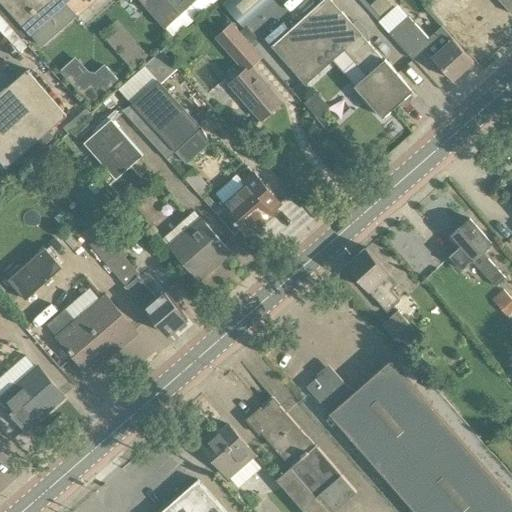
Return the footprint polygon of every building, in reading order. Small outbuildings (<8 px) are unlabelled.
[(0,0),(30,34),(69,0),(0,0)] [(138,0),(163,29),(196,0),(138,0)] [(224,0),(221,3),(243,27),(273,1),(272,0),(224,0)] [(383,61),(361,35),(329,0),(323,0),(270,47),(305,86),(344,51),(366,76),(354,87),(382,119),(412,91),(384,60),(383,61)] [(511,0),(498,0),(511,15),(511,14),(511,0)] [(431,42),(408,17),(392,31),(406,46),(415,57),(424,50),(430,57),(452,81),(474,62),(445,30),(431,42)] [(127,55),(141,42),(120,19),(105,32),(127,55)] [(260,120),(280,103),(250,67),(261,58),(250,45),(239,33),(231,23),(216,36),(246,71),(230,84),(260,120)] [(247,26),(239,33),(250,45),(257,38),(247,26)] [(104,65),(94,73),(88,72),(75,58),(60,71),(90,105),(118,81),(104,65)] [(0,162),(5,168),(8,166),(66,116),(26,71),(0,93),(0,162)] [(187,164),(210,143),(201,128),(158,81),(132,105),(122,110),(168,159),(175,152),(187,164)] [(110,185),(131,166),(143,156),(111,120),(83,144),(106,170),(101,175),(110,185)] [(131,166),(110,185),(121,198),(143,179),(131,166)] [(247,237),(272,215),(271,213),(280,205),(253,175),(243,184),(246,187),(222,208),(247,237)] [(198,278),(228,252),(199,218),(169,245),(198,278)] [(505,279),(482,253),(491,244),(469,219),(449,237),(459,248),(446,260),(458,273),(462,269),(471,263),(495,287),(505,279)] [(102,234),(93,223),(80,234),(89,245),(167,336),(187,318),(164,291),(155,298),(143,283),(138,277),(139,275),(124,257),(126,255),(106,231),(102,234)] [(25,300),(62,269),(45,248),(8,280),(25,300)] [(386,312),(400,300),(390,289),(394,286),(386,277),(389,275),(369,251),(349,268),(386,312)] [(507,318),(511,313),(511,300),(503,290),(491,300),(507,318)] [(137,333),(104,295),(72,323),(67,318),(52,331),(56,336),(88,374),(137,333)] [(397,344),(413,330),(397,311),(380,325),(397,344)] [(317,376),(305,387),(414,511),(511,511),(511,499),(389,362),(352,394),(331,370),(317,376)] [(37,368),(0,400),(22,426),(45,406),(48,410),(63,397),(37,368)] [(306,437),(273,399),(249,420),(290,468),(276,480),(304,511),(333,511),(356,492),(307,436),(306,437)] [(255,455),(229,425),(216,436),(212,432),(199,444),(222,471),(236,459),(242,466),(255,455)] [(224,511),(197,481),(161,511),(224,511)]
